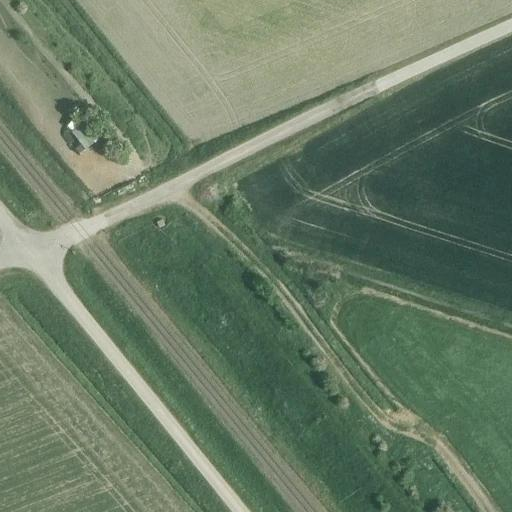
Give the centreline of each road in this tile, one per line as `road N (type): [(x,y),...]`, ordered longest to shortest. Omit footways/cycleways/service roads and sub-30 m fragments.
road 1 (unclassified): [(27,253),(511,29)]
road 2 (unclassified): [(239,511),(27,253)]
